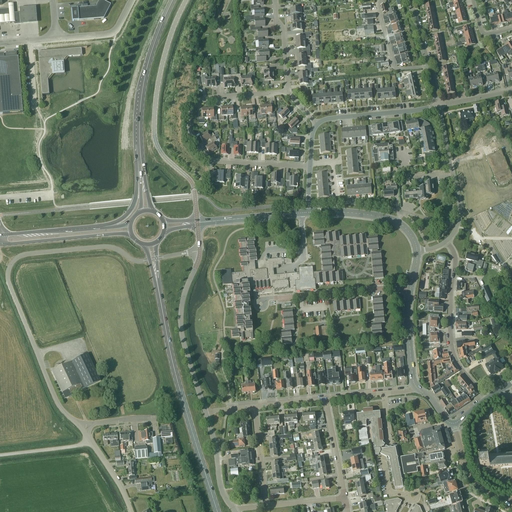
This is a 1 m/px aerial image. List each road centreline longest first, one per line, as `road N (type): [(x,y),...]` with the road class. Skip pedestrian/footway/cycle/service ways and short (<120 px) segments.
road 1 (residential): [(309,166),(210,160),(187,129),(199,99),(287,91)]
road 2 (unclassified): [(197,222),(193,186),(159,151),(153,125),(163,58),(186,0)]
road 3 (primary): [(217,511),(158,289)]
road 4 (unclassified): [(9,267),(8,283),(57,403),(80,423)]
road 5 (residential): [(486,398),(451,346),(455,258),(446,241)]
road 6 (unclassified): [(205,413),(180,326),(199,250)]
road 7 (unclassified): [(9,267),(23,254),(100,246),(149,259)]
road 8 (residential): [(264,300),(410,289)]
road 9 (unclassified): [(446,241),(460,211),(438,105)]
road 10 (primary): [(138,134),(145,73),(172,0)]
road 11 (primary): [(0,245),(130,232)]
road 12 (tertiary): [(416,251),(392,219),(308,212)]
road 13 (unclassified): [(316,124),(438,105)]
